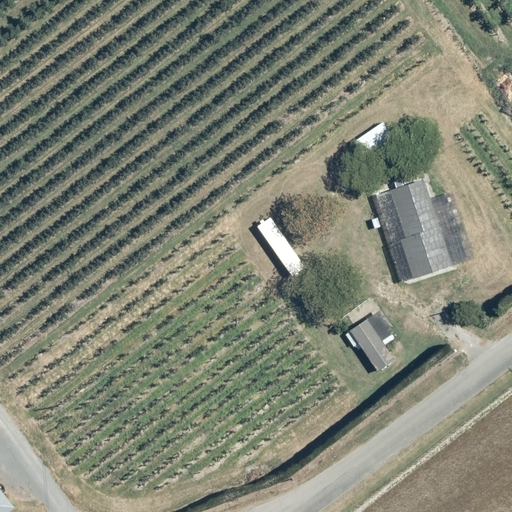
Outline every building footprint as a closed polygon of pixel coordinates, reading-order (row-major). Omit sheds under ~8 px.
[(393,136),(382,120),(355,140),(367,155),(393,136)] [(426,184),(424,178),(406,184),(403,173),(387,178),(391,189),(373,195),(401,281),(474,257),(448,177),(426,184)] [(352,186),(345,175),(327,188),(334,199),(352,186)] [(396,334),(381,308),(364,318),(346,329),(353,342),(358,339),(377,370),(394,360),(383,342),(396,334)] [(0,511),(6,511),(14,507),(0,488),(0,511)]
